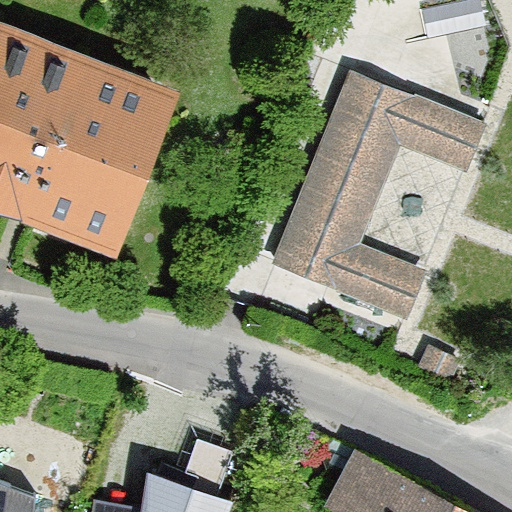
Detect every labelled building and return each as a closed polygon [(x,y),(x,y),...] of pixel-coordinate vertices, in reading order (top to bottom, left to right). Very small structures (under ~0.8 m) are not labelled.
[(0,199),(116,244),(175,93),(0,25),(0,199)] [(409,316),(425,275),(355,247),(397,141),(468,169),(484,128),(353,76),(278,264),(409,316)] [(229,511),(240,483),(146,451),(135,511),(229,511)] [(345,511),(475,511),(366,455),(337,508),(345,511)] [(0,511),(36,511),(39,497),(0,481),(0,511)]
